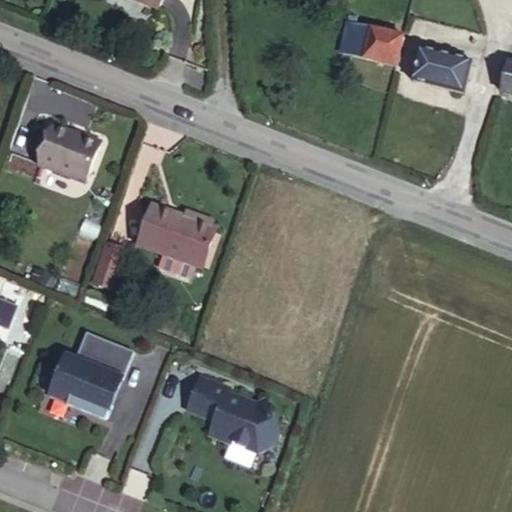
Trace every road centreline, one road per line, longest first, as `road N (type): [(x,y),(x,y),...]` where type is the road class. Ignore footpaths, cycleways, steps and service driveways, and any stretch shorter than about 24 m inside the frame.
road 1 (secondary): [(0,36),(511,239)]
road 2 (unknown): [(434,208),(473,58),(453,24)]
road 3 (track): [(235,129),(218,0)]
